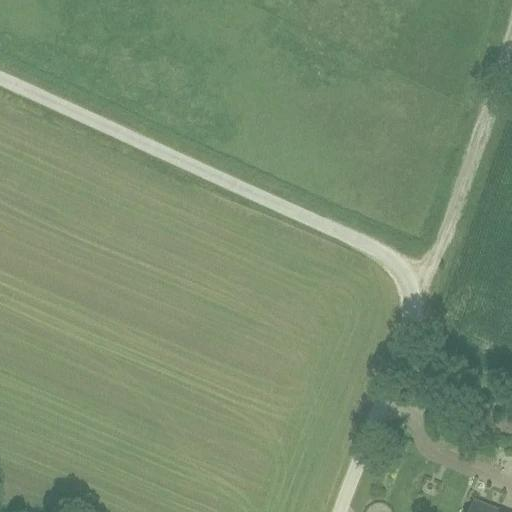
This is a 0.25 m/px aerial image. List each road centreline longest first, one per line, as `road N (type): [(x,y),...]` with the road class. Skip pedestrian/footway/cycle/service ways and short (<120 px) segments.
road 1 (unclassified): [(337,511),(405,333),(407,292),(397,266),(0,79)]
road 2 (track): [(407,292),(440,248),(511,27)]
